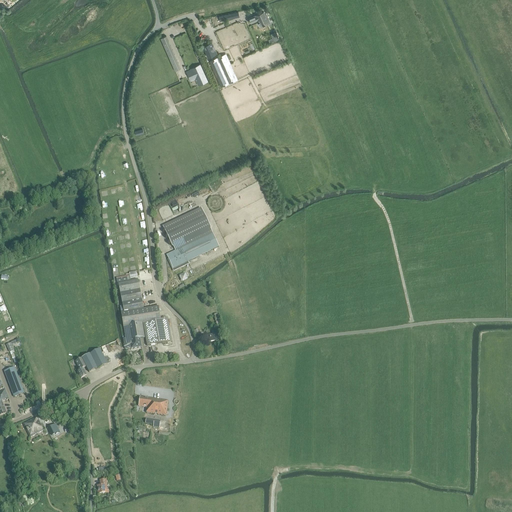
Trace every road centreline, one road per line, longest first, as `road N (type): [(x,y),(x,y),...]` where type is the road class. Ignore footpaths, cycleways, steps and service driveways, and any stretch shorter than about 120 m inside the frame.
road 1 (unclassified): [(195,360),(187,327),(156,288),(148,212),(123,119),(129,69),(156,26),(152,0)]
road 2 (unclassified): [(195,360),(323,335),(511,319)]
road 3 (track): [(375,190),(412,324)]
road 4 (unclassified): [(91,511),(83,389)]
